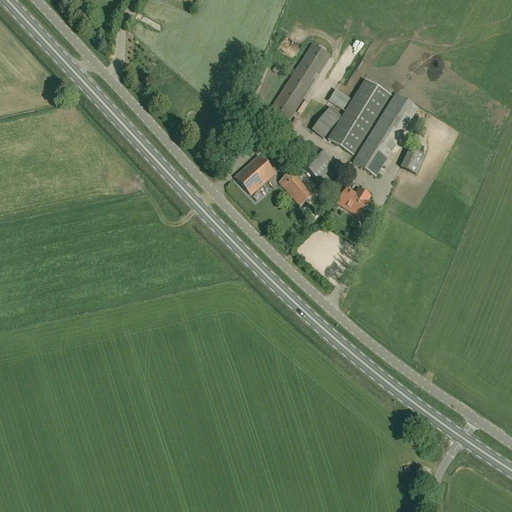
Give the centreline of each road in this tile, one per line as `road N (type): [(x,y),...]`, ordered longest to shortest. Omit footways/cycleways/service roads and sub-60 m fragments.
road 1 (primary): [(461,439),(260,271),(5,0)]
road 2 (unclassified): [(474,420),(373,348),(283,267),(37,0)]
